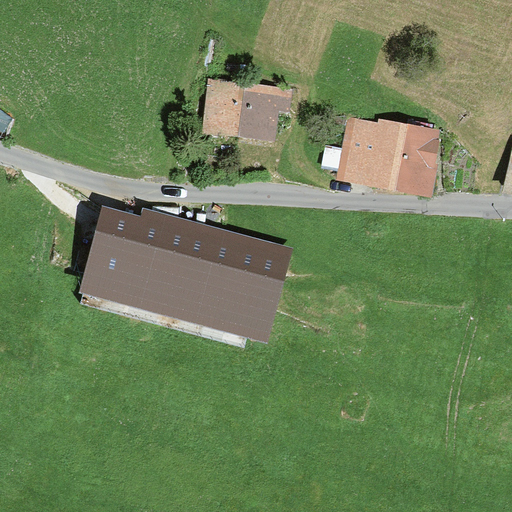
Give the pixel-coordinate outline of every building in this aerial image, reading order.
[(237,144),(244,87),(207,82),(200,140),(237,144)] [(291,92),(244,87),(237,144),(274,149),(278,115),(289,116),(291,92)] [(432,127),(409,122),(408,127),(377,121),(376,125),(347,119),(334,184),(428,203),(442,134),(431,132),(432,127)] [(511,147),(502,194),(511,196),(511,147)] [(270,243),(104,201),(77,304),(244,346),(270,243)]
